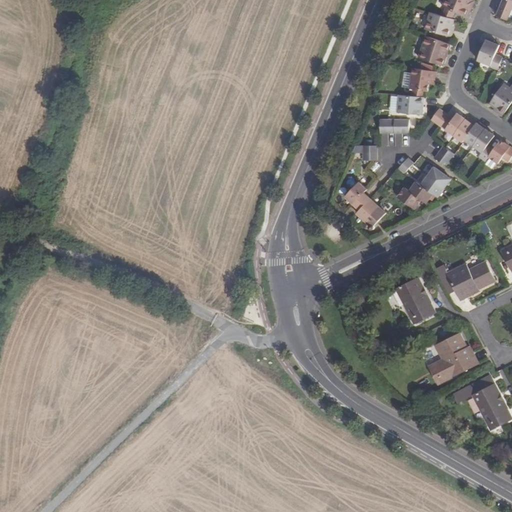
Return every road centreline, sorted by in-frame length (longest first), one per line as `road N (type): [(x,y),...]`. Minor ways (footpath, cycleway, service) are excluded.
road 1 (tertiary): [(374,0),(301,176)]
road 2 (tertiary): [(351,400),(511,493)]
road 3 (tertiary): [(392,247),(511,187)]
road 4 (tertiary): [(281,297),(306,364),(351,400)]
